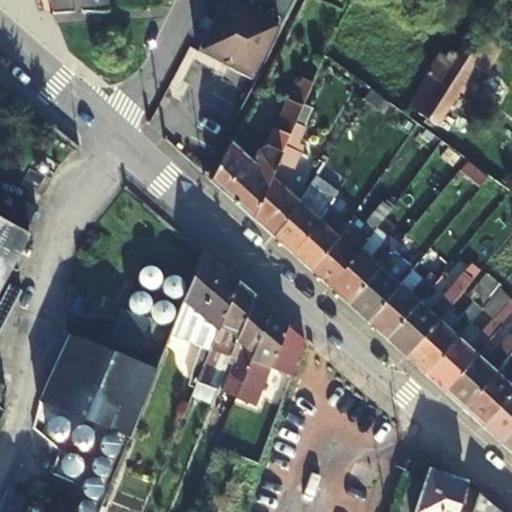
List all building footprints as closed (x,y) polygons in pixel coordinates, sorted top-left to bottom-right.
[(42,0),(47,12),(103,9),(102,0),(42,0)] [(251,0),(224,0),(198,49),(252,78),(279,25),(248,7),(251,0)] [(486,76),(501,52),(473,33),(452,63),(441,55),(427,75),(429,77),(409,108),(436,127),(476,69),(486,76)] [(210,178),(253,218),(303,104),(312,82),(302,78),(292,99),(288,98),(268,146),(259,149),(252,162),(230,141),(210,178)] [(274,232),(297,201),(283,188),(302,144),(297,141),(311,109),(303,104),(253,218),(272,235),(274,232)] [(466,160),(458,170),(480,187),(489,177),(466,160)] [(329,171),(322,165),(312,178),(320,185),(329,171)] [(272,235),(292,253),(295,250),(320,221),(326,212),(334,200),(323,191),(310,212),(297,201),(274,232),(272,235)] [(0,405),(4,386),(0,382),(0,283),(27,233),(22,230),(34,207),(15,196),(3,220),(0,218),(0,405)] [(331,232),(320,221),(295,250),(292,253),(311,270),(313,268),(339,239),(354,219),(346,212),(338,222),(331,232)] [(326,212),(320,221),(331,232),(338,222),(326,212)] [(365,229),(354,219),(339,239),(349,249),(365,229)] [(371,234),(365,229),(349,249),(339,239),(313,268),(311,270),(329,287),(332,284),(359,248),(371,234)] [(390,259),(391,258),(389,254),(396,246),(387,239),(370,259),(359,248),(332,284),(329,287),(349,305),(390,259)] [(176,314),(194,329),(217,269),(218,266),(201,252),(200,254),(176,314)] [(349,305),(368,322),(400,286),(409,275),(390,259),(349,305)] [(194,329),(211,343),(234,284),(235,281),(218,266),(217,269),(194,329)] [(427,292),(409,275),(400,286),(418,302),(427,292)] [(211,343),(209,348),(219,353),(214,366),(204,362),(199,373),(194,387),(191,395),(210,403),(234,340),(251,298),(252,295),(235,281),(234,284),(211,343)] [(368,322),(386,338),(388,336),(418,302),(400,286),(368,322)] [(251,298),(234,340),(239,344),(220,391),(234,396),(268,309),(252,295),(251,298)] [(405,356),(425,375),(458,338),(483,309),(473,300),(458,318),(448,329),(438,320),(408,353),(405,356)] [(386,338),(405,356),(408,353),(438,320),(447,310),(437,302),(427,311),(418,302),(388,336),(386,338)] [(255,405),(271,362),(286,324),(268,309),(234,396),(255,405)] [(448,329),(458,318),(448,309),(447,310),(438,320),(448,329)] [(140,355),(153,321),(122,310),(109,344),(140,355)] [(446,388),(443,391),(463,409),(496,371),(511,353),(511,314),(501,326),(493,335),(505,346),(500,353),(497,351),(487,363),(476,354),(446,388)] [(425,375),(443,391),(446,388),(476,354),(493,335),(501,326),(494,319),(468,347),(458,338),(425,375)] [(291,369),(303,339),(286,324),(271,362),(291,369)] [(148,383),(155,367),(68,333),(37,399),(127,436),(144,394),(148,383)] [(165,342),(155,366),(176,375),(180,365),(185,350),(165,342)] [(204,362),(209,348),(200,345),(190,369),(199,373),(204,362)] [(219,353),(209,348),(204,362),(214,366),(219,353)] [(174,379),(194,387),(199,373),(190,369),(180,365),(176,375),(174,379)] [(463,409),(481,425),(511,390),(511,386),(496,371),(463,409)] [(169,392),(148,383),(144,394),(165,402),(169,392)] [(511,428),(511,390),(481,425),(500,443),(502,440),(511,428)] [(500,443),(511,453),(511,428),(502,440),(500,443)] [(453,511),(462,487),(464,483),(465,480),(426,468),(412,511),(453,511)] [(462,487),(453,511),(472,511),(479,493),(462,487)] [(501,511),(479,493),(472,511),(501,511)]
